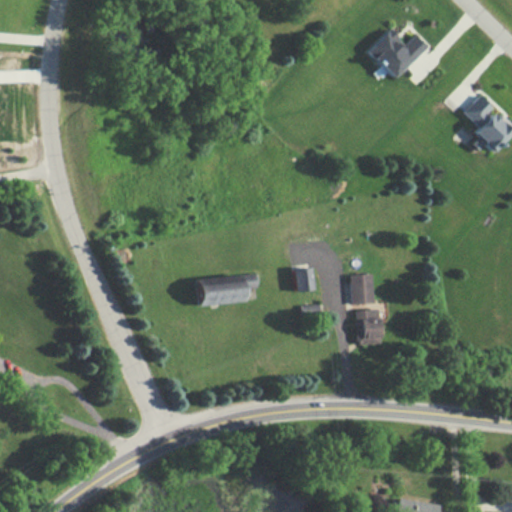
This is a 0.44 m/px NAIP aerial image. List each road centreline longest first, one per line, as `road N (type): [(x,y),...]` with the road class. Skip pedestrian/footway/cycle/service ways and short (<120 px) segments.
road 1 (secondary): [(511,422),(324,405),(223,418),(162,436),(50,511)]
road 2 (residential): [(62,0),(50,116),(59,179),(82,255),(162,436)]
